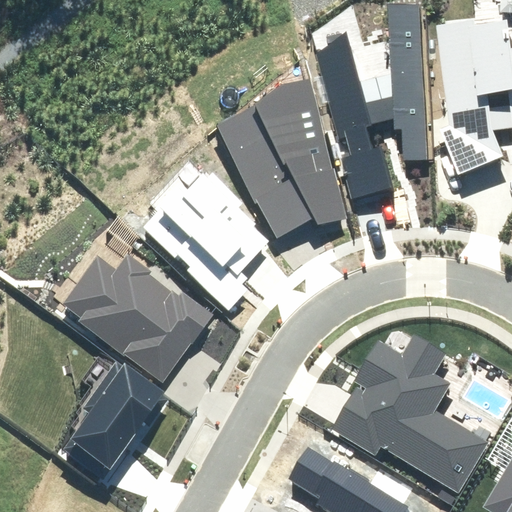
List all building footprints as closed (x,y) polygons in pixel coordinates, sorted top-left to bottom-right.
[(428,161),(419,5),(387,4),(392,98),(365,105),(346,30),(317,54),(337,139),(347,137),(351,156),(341,158),(351,200),(391,187),(379,146),(371,148),(365,125),(394,119),(394,129),(403,128),(404,160),(428,161)] [(506,16),(435,25),(448,125),(439,130),(458,174),(504,155),(492,134),(511,132),(511,46),(510,47),(506,16)] [(253,104),(216,124),(278,237),(315,217),(318,225),(346,218),(334,167),(332,168),(309,80),(279,84),(253,104)] [(158,211),(144,225),(176,257),(179,254),(189,265),(186,268),(227,309),(247,289),(242,284),(248,278),(239,269),(269,239),(237,208),(243,203),(211,171),(206,176),(193,162),(151,203),(158,211)] [(97,258),(63,303),(82,318),(79,321),(159,382),(192,340),(196,343),(217,317),(184,292),(178,299),(147,276),(151,271),(129,255),(115,272),(97,258)] [(358,386),(333,429),(377,454),(381,446),(459,492),(488,442),(433,409),(449,383),(433,374),(446,353),(414,335),(404,352),(385,341),(383,344),(376,340),(351,382),(358,386)] [(148,425),(168,397),(115,361),(82,408),(88,413),(62,450),(104,479),(143,422),(148,425)] [(308,449),(290,480),(320,498),(315,507),(323,511),(409,511),(410,511),(308,449)] [(511,511),(511,460),(485,506),(496,511),(511,511)]
